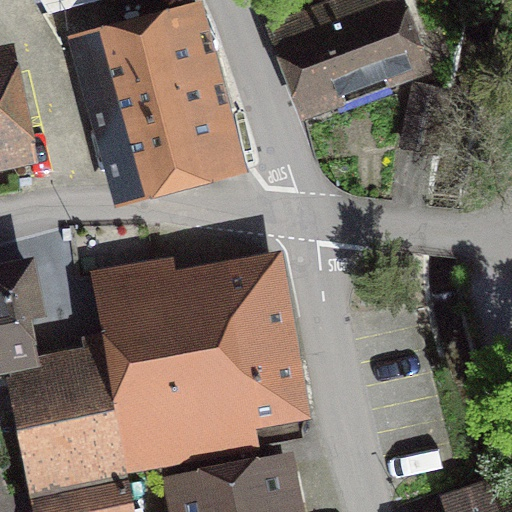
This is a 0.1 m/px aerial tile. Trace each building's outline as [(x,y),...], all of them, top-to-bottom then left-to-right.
[(40,0),(47,13),(100,0),(40,0)] [(400,0),(341,0),(269,28),(303,112),(425,65),(400,0)] [(183,23),(94,49),(132,184),(222,160),(183,23)] [(0,157),(19,154),(1,62),(0,61),(0,157)] [(0,363),(31,358),(23,318),(37,315),(27,267),(0,272),(0,363)] [(130,468),(153,464),(254,446),(249,418),(298,409),(273,274),(219,283),(220,288),(101,309),(130,468)] [(27,465),(33,495),(126,477),(103,375),(14,392),(27,465)] [(255,452),(254,446),(153,464),(158,492),(180,487),(184,511),(290,511),(281,466),(259,470),(255,452)] [(132,511),(126,477),(33,495),(36,511),(132,511)] [(496,511),(487,485),(446,499),(450,511),(496,511)]
